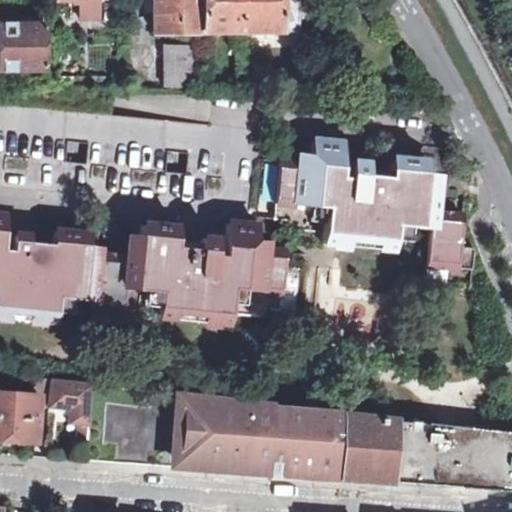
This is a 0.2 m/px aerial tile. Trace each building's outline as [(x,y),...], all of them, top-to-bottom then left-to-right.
[(76,20),(96,20),(96,0),(52,0),(53,0),(76,0),(76,20)] [(204,33),(203,0),(153,0),(154,34),(204,33)] [(298,1),(297,0),(203,0),(204,33),(298,32),(298,1)] [(0,69),(41,69),(41,26),(0,26),(0,69)] [(199,87),(199,45),(162,46),(162,87),(199,87)] [(428,229),(425,265),(471,270),(474,249),(459,247),(462,217),(431,213),(434,182),(424,182),(426,163),(390,160),(388,173),(365,170),(365,167),(363,165),(360,163),(357,162),(354,163),(351,165),(350,167),(349,169),(348,179),(339,178),(343,145),(311,142),(309,164),(279,161),(274,220),(288,221),(288,229),(322,233),(321,244),(392,251),(395,226),(428,229)] [(265,309),(280,310),(285,252),(256,250),(258,227),(226,224),(223,257),(214,256),(215,245),(214,242),(212,239),(208,238),(204,238),(201,240),(199,244),(176,241),(177,229),(140,226),(139,244),(129,243),(127,258),(88,254),(89,236),(53,232),(52,245),(28,242),(28,239),(26,236),(23,235),(19,235),(16,236),(13,238),(12,240),(12,242),(3,241),(5,217),(0,216),(0,318),(55,324),(58,293),(92,296),(91,307),(138,311),(139,301),(158,303),(156,318),(228,325),(229,314),(264,317),(265,309)] [(32,395),(34,378),(22,377),(21,394),(32,395)] [(76,437),(86,438),(90,385),(34,378),(32,395),(37,395),(37,405),(70,408),(69,422),(77,422),(76,437)] [(84,461),(341,479),(342,413),(271,409),(271,406),(90,385),(86,438),(84,461)] [(0,439),(35,442),(37,405),(37,395),(32,395),(21,394),(0,392),(0,439)] [(341,479),(511,492),(511,432),(342,413),(341,479)]
